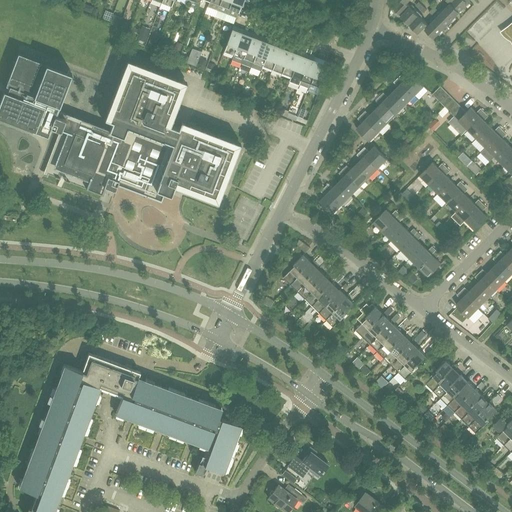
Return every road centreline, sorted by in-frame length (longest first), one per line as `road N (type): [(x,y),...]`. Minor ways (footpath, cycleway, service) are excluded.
road 1 (primary): [(230,316),(160,283),(0,259)]
road 2 (primary): [(503,511),(322,373)]
road 3 (primary): [(0,282),(113,299),(219,339)]
road 4 (residential): [(236,493),(106,449),(82,511)]
road 5 (primary): [(309,393),(467,511)]
road 6 (residential): [(302,406),(440,511)]
road 7 (residential): [(280,212),(359,58)]
road 8 (residential): [(422,308),(280,212)]
road 9 (residential): [(511,108),(463,71),(372,27)]
road 10 (residential): [(359,58),(252,18),(258,0)]
road 11 (residential): [(422,308),(511,219)]
